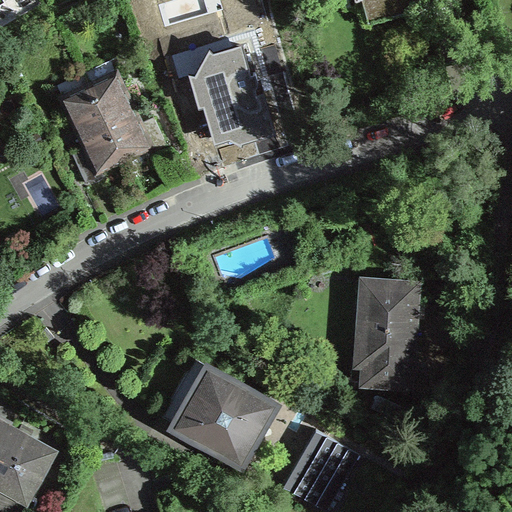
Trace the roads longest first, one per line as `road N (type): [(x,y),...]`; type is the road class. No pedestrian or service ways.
road 1 (residential): [(511,82),(403,132),(125,236),(0,311)]
road 2 (track): [(506,216),(492,323),(401,511)]
road 3 (unknown): [(0,375),(110,443),(129,463),(146,511)]
